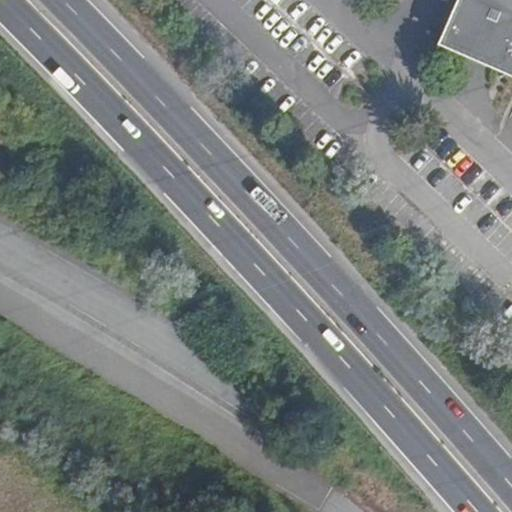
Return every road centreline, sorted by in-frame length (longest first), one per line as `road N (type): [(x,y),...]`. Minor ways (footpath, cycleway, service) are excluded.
road 1 (trunk): [(0,4),(477,511)]
road 2 (trunk): [(511,487),(273,221),(58,0)]
